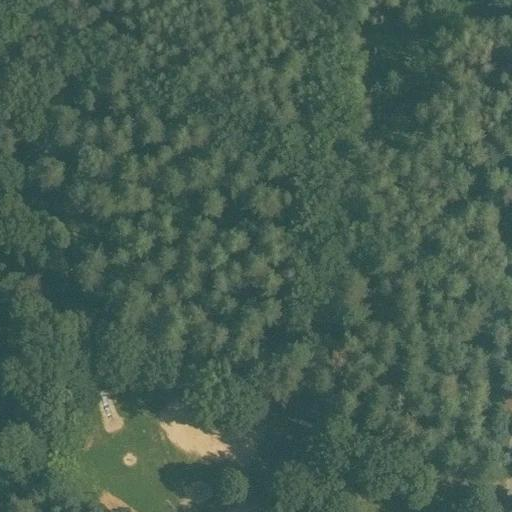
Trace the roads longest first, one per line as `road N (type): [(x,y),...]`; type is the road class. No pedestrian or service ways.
road 1 (track): [(49,43),(271,133),(333,168),(324,335),(306,417)]
road 2 (track): [(23,285),(467,491),(511,499)]
road 3 (track): [(52,0),(23,285)]
